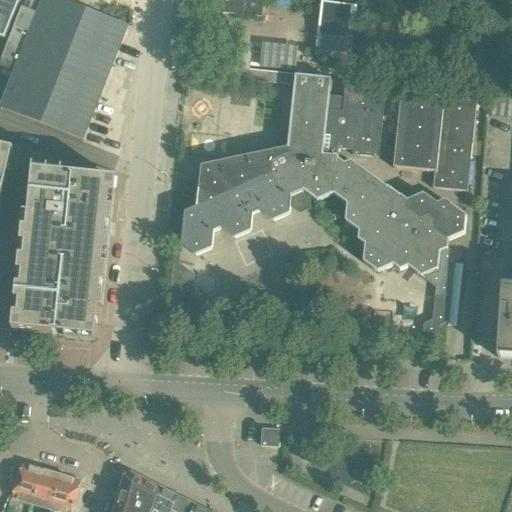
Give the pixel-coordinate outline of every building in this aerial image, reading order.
[(21,8),(15,24),(14,28),(0,63),(16,70),(1,107),(72,136),(81,140),(82,140),(83,139),(94,112),(112,66),(116,56),(121,43),(125,31),(126,29),(127,27),(105,18),(62,2),(56,0),(31,0),(28,10),(21,8)] [(0,0),(0,38),(4,40),(20,0),(0,0)] [(214,0),(213,13),(236,16),(262,19),(263,0),(214,0)] [(315,50),(351,54),(356,8),(321,3),(318,29),(315,50)] [(187,64),(185,76),(186,76),(186,75),(187,75),(203,77),(212,78),(213,67),(204,66),(187,64)] [(466,217),(465,216),(445,202),(437,205),(423,195),(407,202),(401,197),(400,197),(388,188),(387,188),(351,162),(345,165),(338,161),(339,150),(352,152),(352,156),(378,159),(386,86),(345,82),(343,98),(329,97),(331,81),(318,79),(295,77),(293,95),(288,149),(201,167),(196,209),(184,214),(184,216),(178,218),(174,249),(182,246),(196,257),(212,249),(213,233),(221,229),(234,239),(251,232),(252,215),(260,212),(273,222),(289,215),(291,198),(304,192),(317,203),(333,195),(347,205),(345,222),(359,232),(358,241),(365,246),(363,263),(378,273),(393,266),(400,272),(408,268),(422,279),(436,289),(435,296),(450,298),(455,255),(447,250),(449,241),(464,235),(466,217)] [(433,189),(467,193),(468,193),(468,192),(467,192),(477,96),(478,95),(402,87),(402,89),(393,169),(435,173),(433,188),(433,189)] [(0,330),(12,331),(16,332),(96,340),(106,237),(108,225),(112,180),(33,172),(34,159),(12,154),(0,150),(0,330)] [(511,288),(502,288),(497,359),(500,359),(501,351),(511,351),(511,288)] [(423,334),(426,336),(430,339),(439,335),(440,326),(432,321),(424,324),(423,334)] [(261,447),(279,449),(279,435),(262,434),(261,447)] [(22,465),(13,496),(10,505),(21,509),(23,502),(32,505),(42,471),(22,465)] [(51,511),(61,477),(42,471),(32,505),(51,511)] [(115,508),(113,511),(132,511),(144,481),(132,474),(124,477),(124,478),(121,487),(115,508)] [(72,511),(81,483),(61,477),(51,511),(50,511),(72,511)] [(152,511),(161,489),(144,481),(132,511),(152,511)] [(171,511),(177,497),(161,489),(152,511),(171,511)] [(191,511),(194,506),(177,497),(171,511),(191,511)]
